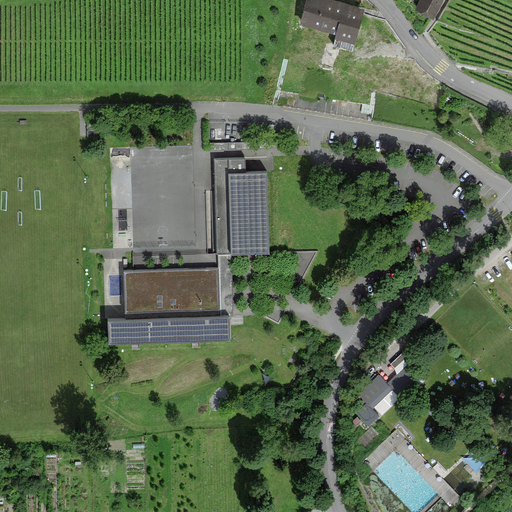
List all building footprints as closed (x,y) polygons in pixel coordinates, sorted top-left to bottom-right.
[(356,37),(364,7),(339,0),(305,0),(300,22),(336,32),(332,46),(352,51),(356,37)] [(420,0),(415,12),(432,20),(441,0),(420,0)] [(217,254),(269,254),(267,171),(246,171),(245,158),(214,158),(217,254)] [(217,307),(216,268),(126,270),(126,310),(217,307)] [(276,313),(234,314),(234,337),(238,338),(244,338),(248,338),(250,336),(277,336),(276,313)] [(108,318),(109,342),(230,338),(229,317),(108,318)] [(409,350),(392,365),(396,370),(413,355),(409,350)] [(372,406),(391,389),(398,397),(419,379),(408,367),(389,383),(381,374),(358,394),(367,404),(355,414),(367,428),(381,416),(372,406)] [(468,459),(477,470),(489,459),(480,448),(468,459)]
